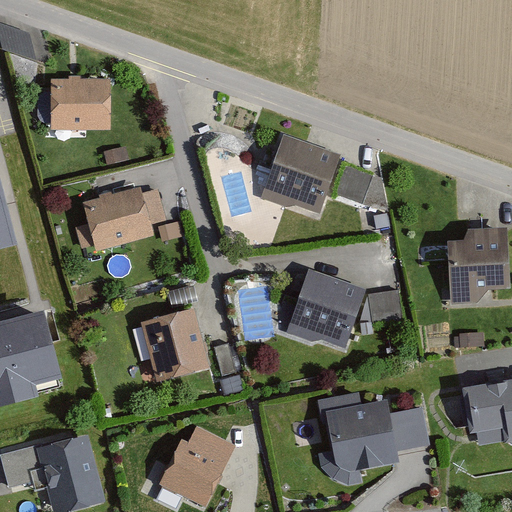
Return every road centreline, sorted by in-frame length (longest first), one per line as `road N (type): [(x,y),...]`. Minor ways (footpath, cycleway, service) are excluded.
road 1 (residential): [(170,66),(511,181)]
road 2 (residential): [(170,66),(211,273)]
road 3 (residential): [(0,6),(170,66)]
road 4 (residential): [(211,273),(384,253)]
